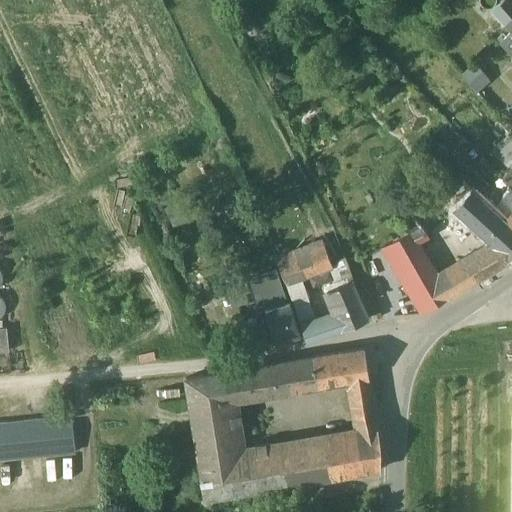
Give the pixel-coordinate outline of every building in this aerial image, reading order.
[(474,90),(488,78),(473,61),(459,73),(474,90)] [(494,115),(477,94),(469,102),(485,123),(494,115)] [(511,168),(503,179),(511,187),(511,168)] [(473,191),(456,210),(465,219),(483,200),(473,191)] [(511,258),(511,226),(483,200),(465,219),(502,252),(498,257),(504,263),(510,260),(511,258)] [(418,226),(408,232),(413,240),(425,235),(418,226)] [(413,240),(408,232),(383,247),(422,313),(489,273),(477,254),(437,279),(413,240)] [(296,258),(278,265),(285,283),(331,265),(325,248),(320,250),(317,243),(294,251),(296,258)] [(276,271),(252,279),(260,305),(269,302),(282,298),(284,297),(276,271)] [(348,272),(324,281),(328,291),(352,282),(348,272)] [(247,299),(242,282),(226,287),(233,309),(239,307),(253,302),(252,298),(247,299)] [(352,282),(328,291),(338,316),(344,329),(368,321),(352,282)] [(302,292),(291,297),(302,328),(314,324),(302,292)] [(282,298),(269,302),(272,309),(285,305),(282,298)] [(272,309),(266,311),(276,343),(300,335),(290,303),(272,309)] [(233,309),(227,310),(233,329),(245,325),(239,307),(233,309)] [(338,316),(323,321),(327,335),(344,329),(338,316)] [(314,324),(302,328),(307,341),(327,335),(323,321),(314,324)] [(264,331),(249,336),(253,350),(268,346),(264,331)] [(364,349),(297,360),(303,388),(351,380),(369,377),(364,349)] [(297,360),(227,371),(232,400),(303,388),(297,360)] [(227,371),(186,378),(205,499),(380,470),(381,447),(378,430),(360,433),(241,453),(232,400),(227,371)] [(369,377),(351,380),(360,433),(378,430),(369,377)] [(72,416),(0,422),(0,458),(76,452),(72,416)]
